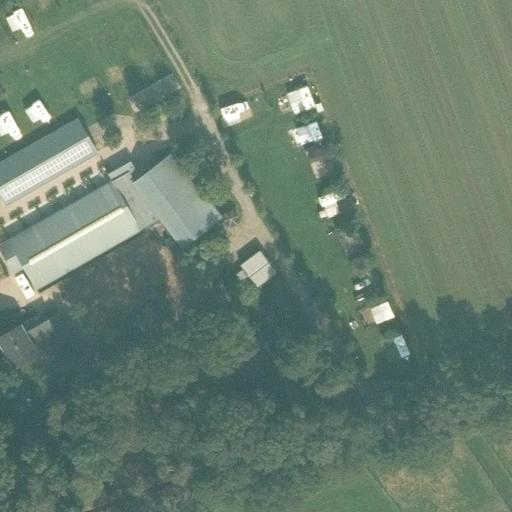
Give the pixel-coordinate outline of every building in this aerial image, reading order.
[(85,30),(90,51),(108,47),(103,26),(85,30)] [(158,78),(140,89),(150,105),(167,93),(158,78)] [(315,120),(297,126),(304,148),(322,142),(315,120)] [(95,154),(76,121),(0,163),(0,199),(4,206),(95,154)] [(133,183),(182,247),(220,218),(171,153),(133,183)] [(0,245),(0,251),(13,274),(23,268),(35,290),(140,230),(112,181),(0,245)] [(42,313),(43,313),(21,325),(0,336),(0,345),(13,368),(59,342),(59,343),(60,342),(43,312),(42,313)] [(402,334),(380,343),(387,361),(409,353),(402,334)]
